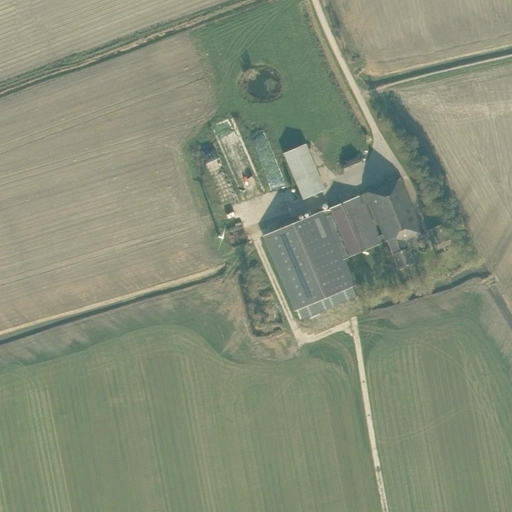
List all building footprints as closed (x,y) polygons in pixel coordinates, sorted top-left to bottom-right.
[(342,260),(344,259),(387,241),(399,269),(413,263),(405,243),(424,235),(400,178),(382,186),(381,183),(383,182),(382,179),(380,180),(379,178),(370,182),(372,186),(369,187),(370,191),(321,212),(342,260)] [(299,190),(303,200),(321,192),(317,182),(299,190)] [(260,200),(265,214),(299,202),(294,188),(260,200)] [(342,260),(321,212),(262,237),(294,312),(356,286),(344,259),(342,260)] [(443,224),(436,227),(435,227),(426,231),(432,246),(441,242),(449,239),(443,224)]
